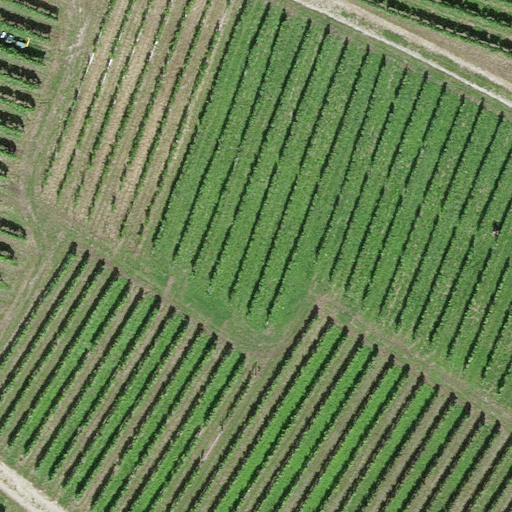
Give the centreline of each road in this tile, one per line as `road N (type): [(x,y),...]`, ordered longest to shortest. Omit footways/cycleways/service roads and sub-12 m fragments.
road 1 (track): [(0,331),(42,265),(52,228),(33,204),(87,43),(80,0)]
road 2 (track): [(312,0),(511,98)]
